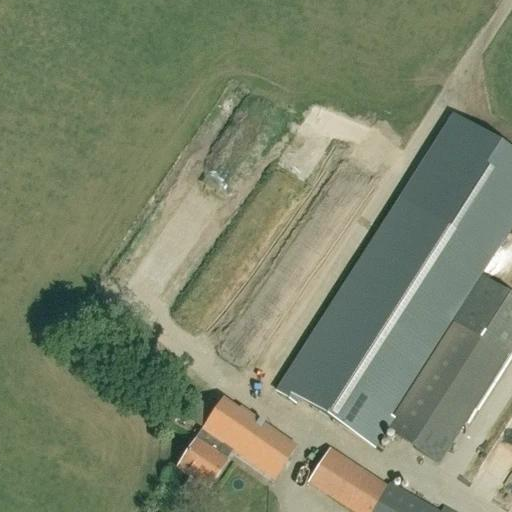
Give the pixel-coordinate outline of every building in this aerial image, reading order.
[(282,390),(278,396),(295,407),(299,401),(366,444),(374,449),(385,432),(428,459),(438,466),(511,349),(511,297),(477,276),(507,229),(511,221),(511,155),(455,119),(452,124),(403,201),(379,239),(282,390)] [(178,249),(185,256),(209,234),(202,226),(178,249)] [(273,483),(297,449),(241,409),(239,412),(224,401),(176,469),(207,492),(227,463),(223,460),(226,456),(219,451),(222,447),(273,483)] [(372,511),(387,487),(329,450),(307,485),(348,511),(372,511)] [(490,502),(499,478),(479,470),(470,494),(490,502)] [(387,487),(372,511),(451,511),(443,508),(441,511),(438,511),(389,483),(387,487)]
